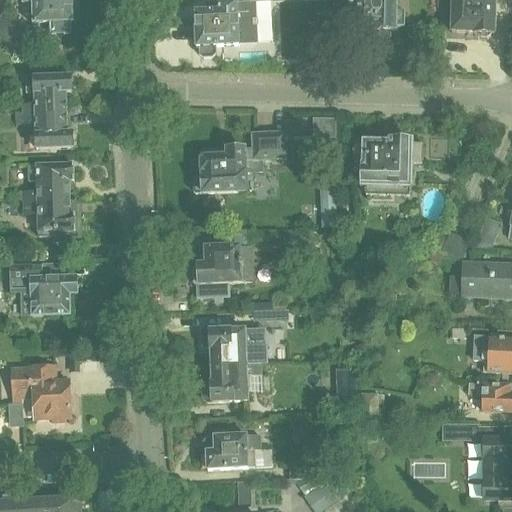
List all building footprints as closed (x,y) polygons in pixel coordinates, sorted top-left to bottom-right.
[(47,24),(48,36),(70,35),(69,23),(70,23),(69,0),(19,0),(20,4),(30,3),(30,24),(47,24)] [(200,57),(204,59),(212,59),(216,56),(216,48),(239,47),(247,46),(258,46),(256,2),(267,2),(267,0),(235,0),(235,4),(218,4),(206,4),(206,13),(195,13),(196,30),(195,30),(196,49),(199,49),(200,57)] [(396,0),(349,0),(349,18),(357,18),(357,30),(395,31),(395,28),(405,28),(405,12),(396,11),(396,0)] [(481,39),(487,39),(491,35),(495,36),(495,0),(452,0),(452,34),(474,35),(478,35),(481,39)] [(0,40),(23,49),(26,40),(21,29),(0,21),(0,40)] [(15,115),(15,116),(67,114),(66,95),(72,94),(72,78),(27,80),(27,95),(35,94),(35,105),(23,106),(23,114),(15,115)] [(36,125),(37,151),(74,150),(73,134),(67,134),(67,114),(15,116),(15,126),(36,125)] [(336,123),(313,123),(314,143),(336,142),(336,123)] [(203,195),(203,196),(248,193),(247,175),(264,174),(264,162),(288,160),(287,133),(251,135),(252,150),(245,150),(226,151),(226,157),(202,158),(203,162),(201,162),(202,176),(195,177),(193,179),(194,193),(197,195),(203,195)] [(391,143),(391,145),(364,144),(364,147),(355,146),(354,165),(359,165),(360,176),(362,177),(362,188),(366,188),(366,197),(410,198),(410,189),(411,189),(411,165),(422,165),(423,145),(412,145),(412,143),(391,143)] [(36,201),(70,200),(69,183),(72,183),(72,167),(37,167),(37,168),(28,168),(28,183),(36,183),(36,197),(36,201)] [(286,207),(285,187),(261,188),(261,208),(286,207)] [(322,228),(336,227),(334,189),(320,190),(322,228)] [(23,201),(34,201),(34,197),(34,193),(22,193),(22,194),(13,194),(13,200),(15,201),(23,201)] [(53,239),(53,244),(63,244),(63,243),(75,242),(75,233),(74,218),(70,218),(70,200),(36,201),(34,201),(23,201),(23,218),(38,218),(39,234),(38,234),(37,240),(53,239)] [(350,230),(350,214),(340,214),(340,230),(350,230)] [(428,249),(445,256),(444,257),(461,264),(471,243),(450,234),(447,239),(434,234),(428,249)] [(341,239),(342,249),(349,248),(348,238),(341,239)] [(196,287),(197,302),(231,300),(230,285),(242,284),(254,284),(253,263),(241,263),(240,249),(206,251),(207,267),(198,268),(193,271),(194,284),(196,287)] [(445,256),(428,249),(425,258),(441,265),(444,257),(445,256)] [(349,266),(348,255),(341,256),(342,266),(349,266)] [(363,262),(356,260),(352,272),(359,274),(363,262)] [(22,318),(32,318),(32,317),(70,316),(70,295),(77,295),(77,278),(65,279),(65,264),(41,266),(42,266),(33,266),(33,265),(10,267),(11,295),(21,295),(22,318)] [(462,298),(511,300),(511,267),(463,265),(463,278),(450,278),(449,298),(462,298)] [(272,304),(250,305),(250,313),(266,313),(266,312),(273,311),(272,304)] [(289,321),(289,311),(273,311),(266,312),(266,313),(266,322),(289,321)] [(452,340),(466,341),(467,331),(453,330),(452,340)] [(202,349),(204,351),(210,351),(210,352),(211,352),(211,368),(262,366),(267,366),(267,346),(247,347),(246,331),(209,332),(209,335),(204,335),(201,337),(202,349)] [(511,374),(511,340),(485,339),(485,338),(474,337),(473,362),(484,363),(483,373),(511,374)] [(206,405),(212,405),(212,404),(249,403),(248,395),(270,394),(269,377),(263,377),(262,366),(211,368),(212,383),(211,383),(211,385),(206,385),(201,390),(202,400),(206,405)] [(53,421),(53,424),(66,424),(65,420),(71,420),(69,382),(56,382),(56,368),(32,369),(31,368),(27,368),(27,369),(11,370),(13,407),(23,407),(23,401),(33,400),(35,422),(53,421)] [(336,372),(337,404),(357,403),(356,371),(336,372)] [(437,375),(427,374),(426,385),(436,386),(437,375)] [(482,413),(511,413),(511,394),(510,395),(510,387),(483,386),(483,385),(469,385),(468,397),(482,398),(482,413)] [(360,395),(361,425),(385,424),(384,397),(379,397),(379,395),(360,395)] [(352,429),(358,423),(352,417),(346,423),(352,429)] [(452,426),(452,441),(479,441),(479,426),(452,426)] [(207,454),(207,472),(248,470),(257,469),(256,452),(262,451),(261,437),(247,438),(247,437),(229,438),(229,431),(216,431),(217,439),(214,439),(207,439),(203,443),(204,450),(207,453),(207,454)] [(484,501),(511,501),(511,441),(505,442),(485,441),(484,501)] [(289,463),(289,481),(295,481),(322,480),(330,480),(330,462),(289,463)] [(322,480),(295,481),(307,498),(305,499),(313,511),(324,511),(339,502),(351,495),(338,476),(327,484),(322,480)] [(238,508),(252,507),(251,482),(238,483),(238,508)] [(0,511),(82,511),(82,502),(78,499),(70,499),(70,496),(59,496),(59,500),(33,501),(33,496),(20,497),(21,502),(17,502),(16,498),(3,498),(3,503),(0,503),(0,511)]
